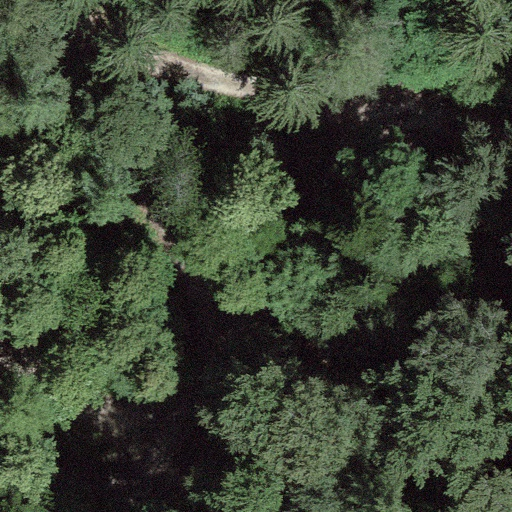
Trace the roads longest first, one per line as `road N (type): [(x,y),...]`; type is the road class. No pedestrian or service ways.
road 1 (track): [(124,511),(217,307),(411,136)]
road 2 (track): [(411,136),(72,34),(56,0)]
road 3 (track): [(72,34),(217,307)]
road 4 (track): [(156,447),(0,341)]
road 5 (track): [(0,467),(138,488)]
road 6 (track): [(411,136),(400,0)]
